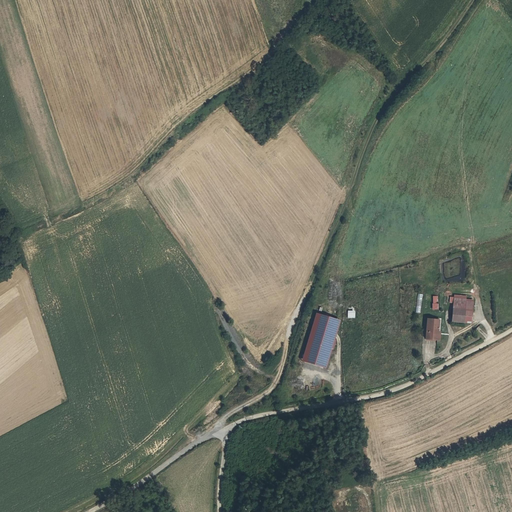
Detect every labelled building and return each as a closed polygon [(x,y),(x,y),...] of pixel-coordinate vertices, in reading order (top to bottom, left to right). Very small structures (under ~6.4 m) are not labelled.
[(453,297),(452,307),(462,308),(463,298),(453,297)] [(462,308),(461,320),(470,321),(471,299),(463,298),(462,308)] [(461,320),(462,308),(452,307),(451,319),(461,320)] [(326,368),(339,319),(314,313),(301,362),(326,368)] [(426,339),(437,340),(438,332),(439,320),(428,319),(426,339)] [(315,380),(308,387),(312,391),(319,384),(315,380)]
